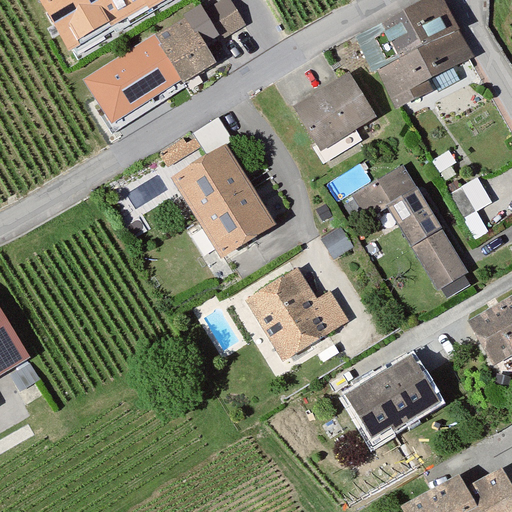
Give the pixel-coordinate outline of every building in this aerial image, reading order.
[(46,0),(73,48),(160,0),(46,0)] [(228,0),(200,16),(220,50),(247,35),(228,0)] [(441,4),(361,48),(394,106),(474,62),(441,4)] [(191,18),(155,39),(179,80),(215,59),(191,18)] [(359,76),(296,111),(322,159),(386,123),(359,76)] [(226,145),(171,179),(227,269),(282,236),(226,145)] [(404,164),(348,197),(369,232),(393,218),(438,295),(469,277),(404,164)] [(511,165),(485,180),(503,213),(511,207),(511,165)] [(299,277),(249,310),(286,365),(348,325),(330,297),(318,305),(299,277)] [(511,306),(470,330),(498,377),(511,368),(511,306)] [(0,310),(0,377),(29,359),(0,310)] [(417,361),(352,398),(380,447),(445,410),(417,361)] [(472,479),(411,511),(511,511),(511,477),(481,495),(472,479)]
